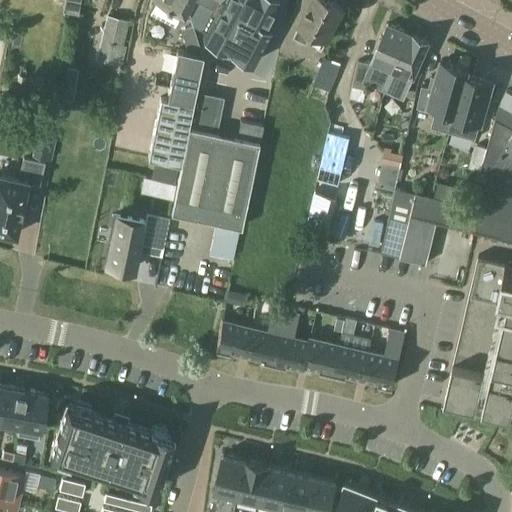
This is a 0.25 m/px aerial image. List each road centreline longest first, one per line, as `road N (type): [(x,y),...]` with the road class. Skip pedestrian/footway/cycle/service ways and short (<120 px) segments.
road 1 (residential): [(492,489),(484,473),(430,439),(309,403),(203,385)]
road 2 (residential): [(203,385),(171,367),(57,332),(0,324)]
road 3 (residential): [(203,385),(183,511)]
